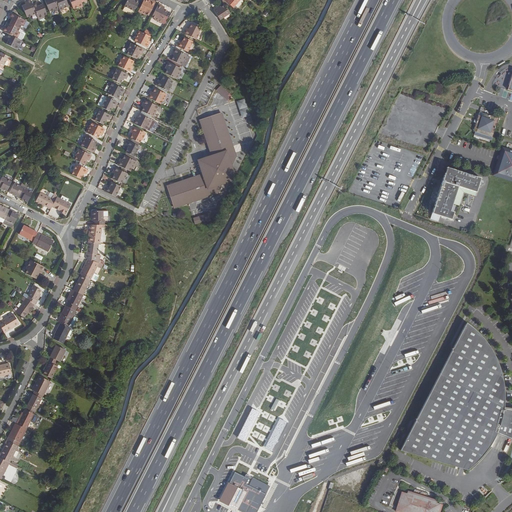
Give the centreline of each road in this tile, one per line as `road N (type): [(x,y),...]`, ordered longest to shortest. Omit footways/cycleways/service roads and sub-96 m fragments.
road 1 (trunk): [(132,511),(392,0)]
road 2 (trunk): [(370,0),(113,511)]
road 3 (trunk): [(176,482),(411,19)]
road 4 (residential): [(68,235),(132,96),(186,12)]
road 5 (unclassified): [(410,210),(482,57)]
